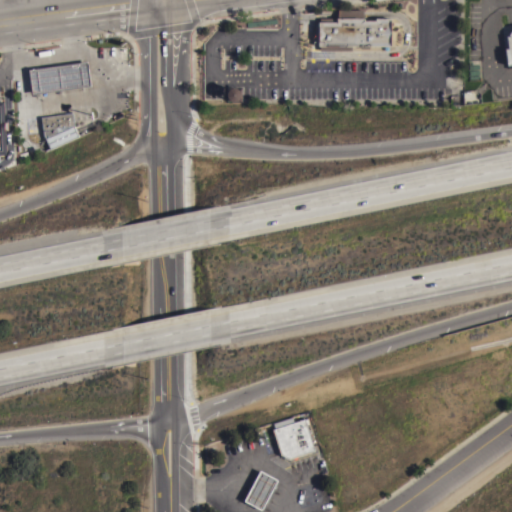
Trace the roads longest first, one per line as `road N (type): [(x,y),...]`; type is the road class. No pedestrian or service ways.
road 1 (secondary): [(179,511),(163,148)]
road 2 (motorway): [(178,417),(511,304)]
road 3 (motorway): [(511,130),(365,150),(163,148)]
road 4 (motorway): [(511,164),(236,221)]
road 5 (motorway): [(237,320),(511,265)]
road 6 (motorway): [(0,436),(178,417)]
road 7 (motorway): [(163,148),(0,215)]
road 8 (primary): [(0,23),(160,3)]
road 9 (secondary): [(160,3),(146,37),(146,131),(163,148)]
road 10 (residential): [(511,434),(401,511)]
road 11 (motorway): [(0,368),(121,344)]
road 12 (motorway): [(236,221),(116,245)]
